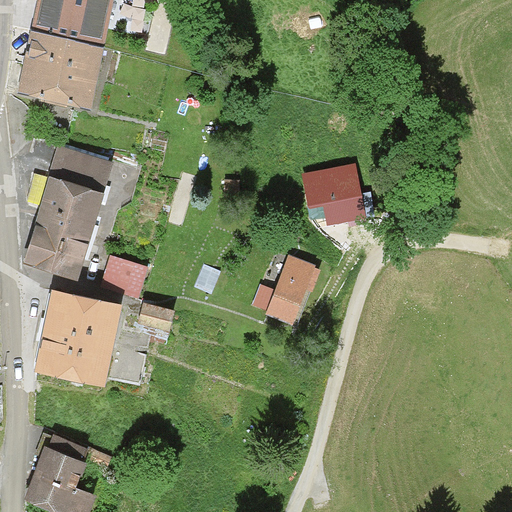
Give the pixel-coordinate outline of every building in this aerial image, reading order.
[(35,0),(29,31),(105,48),(115,0),(35,0)] [(15,93),(90,111),(105,48),(29,31),(15,93)] [(24,263),(78,279),(111,164),(56,148),(24,263)] [(354,167),(304,176),(309,206),(325,203),(329,223),(364,217),(354,167)] [(314,267),(289,258),(276,292),(261,286),(254,305),(269,310),(268,314),(293,323),(314,267)] [(149,270),(111,259),(102,290),(140,301),(149,270)] [(51,296),(35,370),(105,386),(121,311),(51,296)] [(172,312),(143,308),(140,327),(169,332),(172,312)] [(128,375),(139,378),(147,354),(136,350),(128,375)] [(106,476),(111,462),(49,437),(24,500),(54,511),(91,511),(96,501),(76,494),(87,469),(106,476)]
